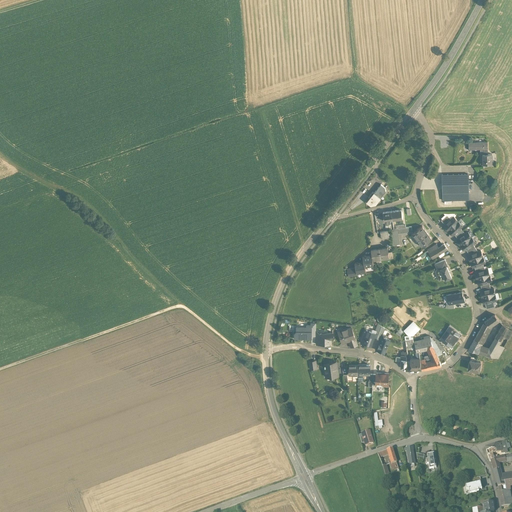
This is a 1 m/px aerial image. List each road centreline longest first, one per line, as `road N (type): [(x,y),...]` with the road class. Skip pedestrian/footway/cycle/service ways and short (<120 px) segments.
road 1 (track): [(42,180),(347,81),(411,113)]
road 2 (track): [(0,153),(101,215),(183,306)]
road 3 (residential): [(411,379),(450,364),(477,320),(460,258),(414,197)]
road 4 (track): [(183,306),(0,369)]
road 5 (residential): [(265,350),(367,356),(411,379)]
road 6 (tertiary): [(265,350),(284,279),(329,216)]
road 7 (track): [(260,109),(306,245)]
road 8 (tertiary): [(303,477),(270,401),(265,350)]
road 9 (tertiary): [(411,113),(480,0)]
road 10 (tertiary): [(329,216),(411,113)]
road 11 (residential): [(303,477),(418,435)]
